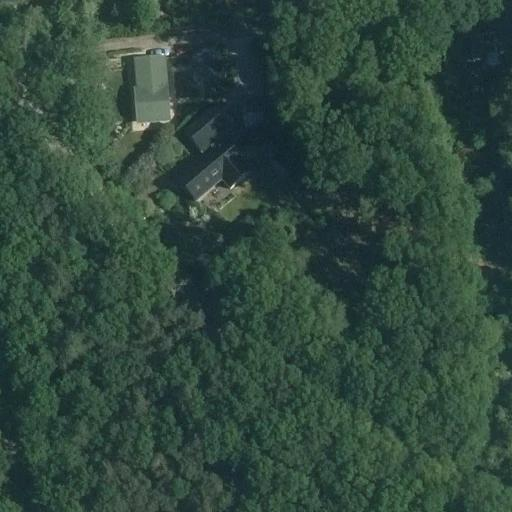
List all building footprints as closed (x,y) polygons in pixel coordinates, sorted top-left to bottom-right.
[(468,37),(470,60),(510,57),(510,47),(511,47),(511,17),(488,20),(489,36),(468,37)] [(225,63),(206,46),(190,65),(209,82),(225,63)] [(168,101),(163,59),(135,62),(138,89),(143,89),(144,97),(136,98),(138,120),(164,117),(163,102),(168,101)] [(127,116),(125,73),(95,74),(97,117),(127,116)] [(250,175),(224,143),(219,136),(234,123),(218,105),(184,136),(200,153),(206,159),(179,184),(197,204),(221,182),(230,193),(250,175)] [(256,124),(257,132),(265,131),(264,123),(256,124)]
